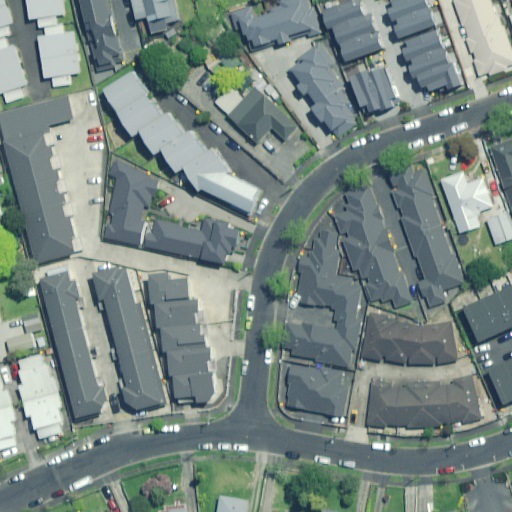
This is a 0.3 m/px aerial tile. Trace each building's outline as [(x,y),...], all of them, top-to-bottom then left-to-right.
[(0,0),(0,39),(10,36),(7,27),(13,25),(4,0),(0,0)] [(25,0),(29,22),(38,21),(40,29),(57,26),(56,18),(66,17),(63,0),(25,0)] [(80,0),(96,68),(128,61),(113,0),(80,0)] [(148,19),(149,24),(167,20),(168,25),(179,23),(174,0),(131,0),(136,22),(148,19)] [(366,16),(360,0),(359,0),(323,14),(329,31),(333,29),(347,65),(382,52),(380,44),(369,15),(366,16)] [(437,28),(445,25),(439,12),(432,15),(430,10),(439,7),(436,0),(399,0),(386,5),(401,43),(406,41),(437,28)] [(511,52),(496,8),(493,9),(489,0),(453,0),(463,28),(465,28),(468,39),(466,40),(471,54),(473,54),(475,61),(473,61),(479,78),(489,75),(490,77),(509,71),(508,68),(511,66),(511,52)] [(252,47),(279,39),(281,46),(291,43),(289,36),(309,31),(302,6),(245,22),(252,47)] [(79,75),(73,35),(65,36),(63,27),(44,29),(46,39),(38,40),(44,80),(51,79),(53,88),(71,86),(69,77),(79,75)] [(450,91),(465,85),(453,54),(448,56),(446,50),(451,48),(446,35),(441,37),(437,28),(406,41),(409,47),(403,49),(412,71),(418,87),(427,83),(431,93),(449,87),(450,91)] [(5,40),(0,41),(0,96),(3,95),(6,105),(23,100),(20,90),(27,88),(14,48),(8,50),(5,40)] [(309,107),(307,109),(322,129),(324,128),(335,143),(362,123),(350,106),(354,102),(344,89),(347,87),(336,72),(342,68),(321,40),(293,61),(297,65),(285,74),(296,89),(294,91),(303,103),(305,102),(309,107)] [(397,99),(384,62),(366,68),(366,65),(357,68),(360,76),(352,79),(362,109),(369,107),(373,116),(396,108),(393,101),(397,99)] [(146,93),(134,74),(105,92),(117,111),(146,93)] [(286,145),(300,130),(256,89),(245,101),(232,90),(217,106),(260,146),(273,133),(286,145)] [(140,132),(163,118),(149,95),(118,114),(132,137),(140,132)] [(53,131),(51,132),(49,127),(73,121),(67,98),(0,116),(0,127),(5,144),(5,146),(38,265),(77,254),(73,241),(77,240),(70,217),(66,218),(63,205),(67,204),(64,191),(61,192),(59,184),(61,183),(57,168),(54,169),(51,158),(55,158),(51,145),(57,144),(53,131)] [(163,118),(140,132),(154,155),(162,150),(186,136),(172,113),(163,118)] [(184,168),(207,154),(193,131),(186,136),(162,150),(176,173),(184,168)] [(511,140),(489,148),(511,210),(511,140)] [(207,154),(184,168),(199,193),(202,191),(234,206),(232,209),(251,218),(263,191),(229,175),(230,174),(215,150),(207,154)] [(434,196),(424,170),(389,184),(402,218),(400,219),(425,282),(418,284),(428,310),(447,303),(443,293),(464,284),(430,198),(434,196)] [(468,185),(464,174),(442,181),(460,235),(481,228),(476,214),(493,208),(483,180),(468,185)] [(162,182),(142,178),(138,196),(158,201),(162,182)] [(135,186),(116,182),(105,232),(125,237),(126,233),(145,237),(151,210),(131,206),(135,186)] [(413,303),(394,253),(375,202),(372,194),(347,203),(350,210),(334,216),(341,235),(347,233),(350,240),(344,242),(355,273),(358,271),(370,304),(380,300),(382,304),(394,300),(397,309),(413,303)] [(188,215),(170,211),(161,246),(240,266),(245,247),(225,242),(225,244),(212,241),(215,229),(186,222),(188,215)] [(511,240),(511,223),(508,213),(487,221),(496,246),(511,240)] [(302,268),(298,295),(301,295),(300,303),(335,309),(333,322),(338,322),(337,330),(286,322),(282,350),(292,352),(291,359),(350,368),(352,352),(356,353),(359,334),(361,321),(357,321),(362,288),(352,286),(353,279),(337,276),(341,251),(335,250),(343,240),(327,224),(308,248),(307,258),(299,257),(297,267),(302,268)] [(72,282),(68,266),(47,271),(49,278),(41,281),(77,419),(110,411),(103,385),(99,387),(76,300),(81,299),(76,281),(72,282)] [(136,304),(126,267),(94,276),(101,301),(105,300),(128,388),(123,389),(130,413),(165,404),(138,304),(136,304)] [(169,301),(191,299),(188,279),(171,281),(170,274),(150,276),(153,305),(156,305),(169,304),(169,301)] [(511,329),(511,289),(465,310),(480,344),(511,329)] [(163,329),(201,325),(199,305),(191,306),(170,308),(169,304),(156,305),(158,329),(163,329)] [(366,316),(361,358),(433,366),(466,356),(455,319),(438,325),(366,316)] [(42,331),(39,319),(24,323),(27,335),(42,331)] [(168,352),(181,351),(181,346),(207,343),(205,325),(202,325),(201,325),(163,329),(165,353),(168,352)] [(35,348),(31,335),(7,342),(11,356),(35,348)] [(174,376),(213,372),(211,350),(181,353),(181,351),(168,352),(171,377),(174,376)] [(60,411),(63,410),(52,364),(44,366),(42,357),(18,363),(24,386),(20,387),(28,419),(32,418),(38,441),(65,434),(60,411)] [(511,403),(511,362),(490,372),(505,406),(511,403)] [(319,372),(291,366),(287,384),(282,383),(278,406),(342,418),(350,380),(342,378),(343,373),(320,369),(319,372)] [(5,383),(2,368),(0,368),(0,451),(18,447),(11,423),(15,422),(5,383)] [(213,372),(174,376),(176,399),(198,397),(198,404),(216,402),(213,372)] [(477,424),(479,379),(454,379),(454,381),(371,378),(369,426),(443,429),(443,423),(477,424)] [(247,511),(249,503),(221,497),(217,511),(247,511)]
